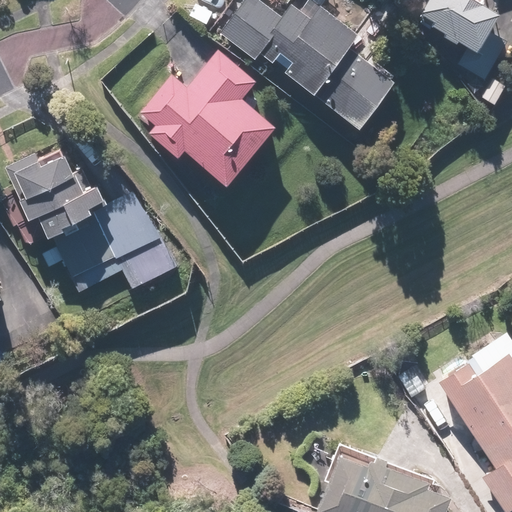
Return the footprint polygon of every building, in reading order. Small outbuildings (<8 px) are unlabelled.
[(282,16),(260,0),(243,0),(220,33),(259,60),(262,55),(273,63),(281,52),(294,62),(286,73),(362,129),(397,82),(351,48),(360,35),(312,0),(307,0),(300,10),(291,4),(282,16)] [(491,31),(501,13),(478,0),(429,0),(419,17),(445,33),(443,36),(457,44),(459,41),(468,46),(458,64),(486,80),(508,42),(491,31)] [(186,149),(229,185),(278,127),(243,99),(258,81),(219,49),(188,87),(173,75),(141,112),(156,125),(148,134),(178,159),(186,149)] [(35,151),(5,165),(31,220),(41,216),(51,238),(68,230),(66,226),(95,213),(92,207),(107,200),(100,185),(86,192),(67,153),(42,165),(35,151)] [(511,355),(507,348),(474,369),(467,357),(438,376),(495,464),(481,473),(506,510),(511,506),(511,355)] [(409,362),(393,373),(410,397),(426,386),(409,362)] [(267,432),(258,418),(230,435),(239,449),(267,432)] [(316,511),(444,511),(451,495),(426,486),(429,480),(384,463),(387,456),(376,452),(373,459),(369,457),(367,463),(337,452),(314,511),(316,511)]
